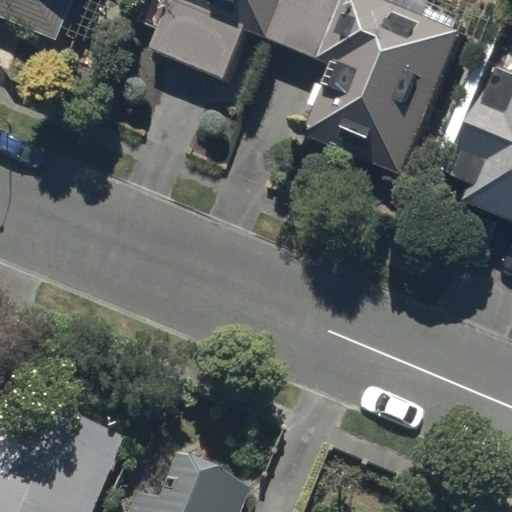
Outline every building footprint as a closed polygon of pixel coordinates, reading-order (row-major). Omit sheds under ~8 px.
[(0,0),(0,17),(61,43),(79,0),(0,0)] [(273,44),(291,0),(178,0),(156,54),(230,84),(251,35),(273,44)] [(310,141),(406,180),(465,38),(373,0),(291,0),(273,44),(339,71),(310,141)] [(511,75),(504,72),(459,181),(479,189),(471,209),(511,225),(511,75)] [(0,511),(94,511),(122,444),(40,410),(6,491),(0,487),(0,511)] [(242,511),(249,497),(174,466),(156,509),(135,500),(129,511),(242,511)]
